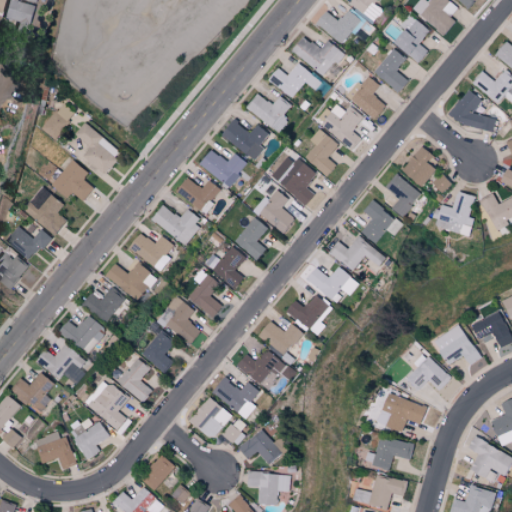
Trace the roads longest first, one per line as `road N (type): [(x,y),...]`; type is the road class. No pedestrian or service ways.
road 1 (residential): [(0,463),(29,486),(54,493),(93,489),(120,472),(510,0)]
road 2 (tertiary): [(0,363),(299,0)]
road 3 (residential): [(429,511),(457,426),(478,391),(511,372)]
